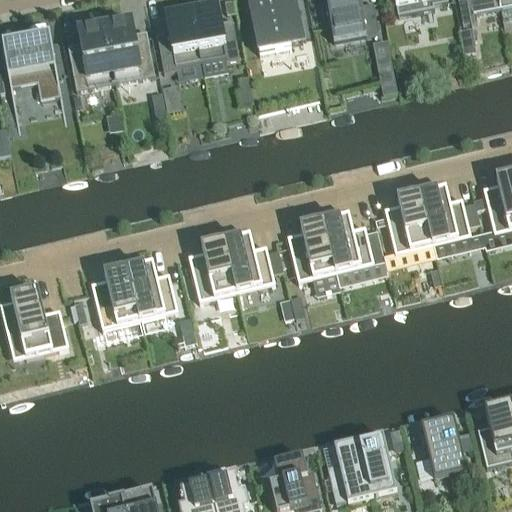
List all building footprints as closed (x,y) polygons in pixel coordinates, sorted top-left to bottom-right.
[(280,0),(277,0),(249,5),(259,60),(291,54),(290,48),(302,46),(295,6),(282,8),(280,0)] [(357,0),(324,0),(326,7),(321,8),(325,28),(330,27),(334,47),(366,41),(379,38),(373,9),(360,11),(357,0)] [(393,0),(398,22),(434,15),(434,11),(448,8),(446,0),(393,0)] [(497,0),(456,0),(463,30),(477,27),(475,19),(500,15),(497,0)] [(511,0),(497,0),(500,15),(511,12),(511,0)] [(240,65),(234,37),(232,26),(220,28),(217,11),(191,16),(201,67),(225,62),(226,67),(240,65)] [(191,16),(166,21),(172,53),(159,55),(164,79),(177,76),(176,72),(201,67),(191,16)] [(123,24),(104,28),(117,97),(118,97),(116,89),(155,82),(148,45),(135,47),(132,28),(133,28),(132,27),(124,29),(123,24)] [(85,36),(77,38),(77,39),(78,38),(82,57),(69,60),(76,97),(115,89),(116,97),(117,97),(104,28),(84,32),(85,36)] [(469,35),(460,37),(462,49),(471,47),(469,35)] [(36,47),(4,53),(12,94),(38,89),(41,107),(62,103),(58,84),(57,84),(50,49),(37,52),(36,47)] [(386,47),(373,50),(376,66),(389,63),(386,47)] [(249,83),(240,84),(242,96),(251,94),(249,83)] [(175,91),(162,94),(164,106),(177,104),(175,91)] [(151,100),(154,113),(164,111),(162,98),(151,100)] [(80,101),(73,102),(75,112),(82,110),(80,101)] [(0,144),(0,157),(10,155),(7,143),(0,144)] [(498,193),(483,197),(485,203),(493,236),(494,241),(511,237),(511,181),(496,185),(498,193)] [(438,196),(421,200),(421,201),(433,252),(471,243),(465,217),(464,217),(463,212),(451,215),(446,194),(438,196)] [(385,217),(394,256),(396,261),(433,252),(421,201),(421,200),(416,201),(415,201),(397,205),(399,213),(385,217)] [(341,224),(324,228),(324,229),(336,280),(374,271),(374,270),(385,268),(377,237),(354,243),(349,222),(341,224)] [(324,229),(324,228),(319,229),(318,229),(300,233),(302,241),(288,244),(298,289),(336,280),(324,229)] [(242,243),(225,248),(225,249),(237,300),(275,291),(273,281),(283,278),(278,257),(267,259),(255,262),(250,242),(242,244),(242,243)] [(225,249),(225,248),(220,249),(219,248),(201,253),(203,261),(189,264),(199,309),(237,300),(225,249)] [(145,271),(128,275),(128,276),(140,328),(178,318),(172,292),(171,293),(170,287),(158,290),(153,270),(145,272),(145,271)] [(438,274),(430,276),(434,292),(442,290),(438,274)] [(140,328),(128,276),(128,275),(123,277),(122,276),(104,280),(106,288),(92,292),(102,337),(140,328)] [(300,302),(290,304),(295,325),(305,323),(300,302)] [(38,306),(0,315),(0,325),(8,358),(21,355),(25,371),(69,359),(60,327),(45,331),(38,306)] [(82,308),(74,310),(78,326),(86,324),(82,308)] [(194,338),(191,323),(179,326),(182,341),(194,338)] [(511,417),(510,408),(509,409),(509,410),(485,415),(489,434),(478,437),(486,474),(511,467),(511,417)] [(434,484),(466,477),(467,477),(454,423),(421,431),(434,484)] [(359,446),(372,503),(397,497),(383,440),(359,446)] [(344,492),(348,509),(372,503),(359,446),(334,452),(339,471),(327,474),(333,497),(339,496),(338,493),(344,492)] [(269,488),(275,511),(320,511),(313,478),(307,479),(302,460),(274,467),(279,486),(269,488)] [(226,484),(226,481),(225,479),(207,483),(213,511),(248,511),(245,496),(240,497),(239,493),(240,493),(239,488),(238,489),(236,481),(226,484)] [(213,511),(207,483),(188,488),(189,493),(180,495),(181,502),(180,502),(181,507),(183,507),(184,511),(178,511),(213,511)] [(122,504),(124,511),(150,511),(147,498),(122,504)]
